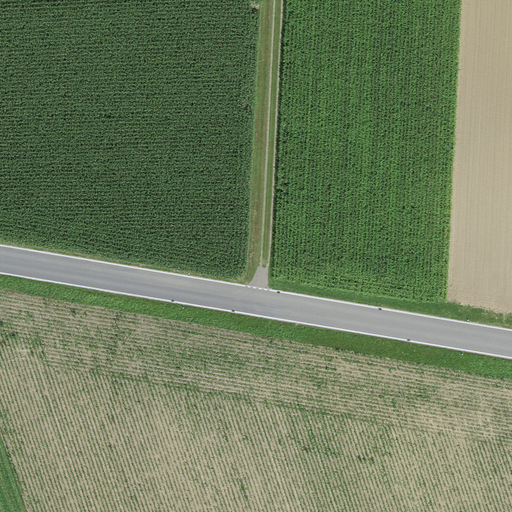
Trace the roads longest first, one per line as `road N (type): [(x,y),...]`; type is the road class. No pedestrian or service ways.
road 1 (tertiary): [(511,343),(0,257)]
road 2 (track): [(276,0),(264,259),(249,299)]
